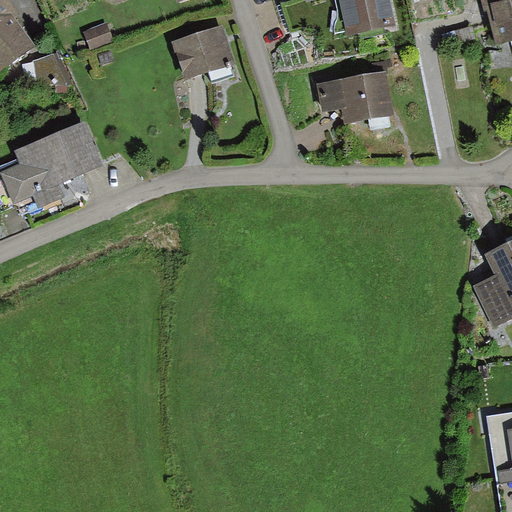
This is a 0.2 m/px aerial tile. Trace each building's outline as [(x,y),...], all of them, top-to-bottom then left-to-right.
[(20,18),(7,0),(0,0),(0,18),(12,18),(15,22),(20,18)] [(338,0),(347,37),(397,26),(391,0),(338,0)] [(511,0),(479,0),(482,12),(485,11),(494,47),(511,42),(511,0)] [(0,74),(1,76),(36,50),(15,22),(12,18),(0,18),(0,74)] [(115,43),(108,24),(83,33),(90,52),(115,43)] [(222,26),(170,43),(183,83),(209,75),(212,84),(239,76),(227,41),(222,26)] [(473,27),(455,33),(459,45),(477,40),(473,27)] [(455,33),(442,36),(446,49),(459,45),(455,33)] [(55,54),(34,61),(37,84),(67,83),(55,54)] [(386,72),(317,83),(322,114),(343,110),(345,124),(369,120),(389,117),(394,116),(389,90),(386,72)] [(389,117),(369,120),(371,130),(391,126),(389,117)] [(104,167),(85,122),(15,151),(18,158),(0,165),(0,209),(0,210),(16,204),(21,215),(65,197),(60,185),(67,182),(104,167)] [(259,134),(238,150),(261,161),(259,134)] [(508,242),(483,255),(494,276),(474,286),(495,328),(511,319),(511,236),(507,239),(508,242)] [(500,511),(511,511),(511,412),(485,417),(500,511)]
